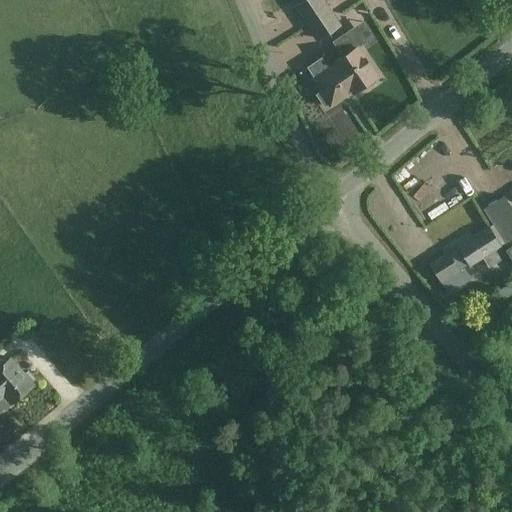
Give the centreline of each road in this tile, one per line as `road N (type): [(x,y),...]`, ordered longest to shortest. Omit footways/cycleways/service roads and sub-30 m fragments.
road 1 (unclassified): [(0,474),(334,192)]
road 2 (unclassified): [(511,415),(334,192)]
road 3 (unclassified): [(334,192),(511,47)]
road 4 (unclassified): [(334,192),(319,177),(239,0)]
